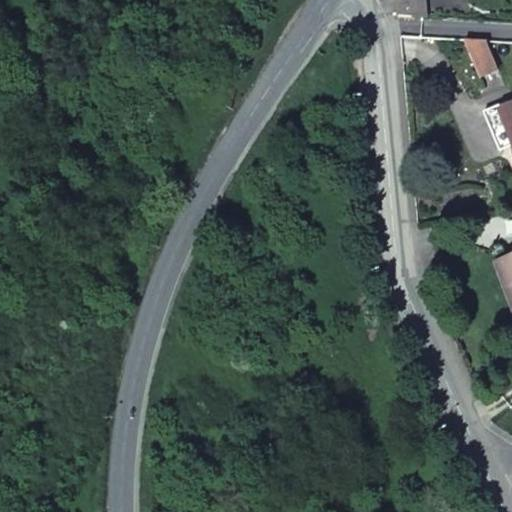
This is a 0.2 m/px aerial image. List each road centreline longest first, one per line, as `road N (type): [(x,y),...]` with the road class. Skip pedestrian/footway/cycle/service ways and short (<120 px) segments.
road 1 (tertiary): [(326,0),(222,162),(159,292),(130,402),(121,511)]
road 2 (residential): [(498,511),(390,257),(374,64),(355,0)]
